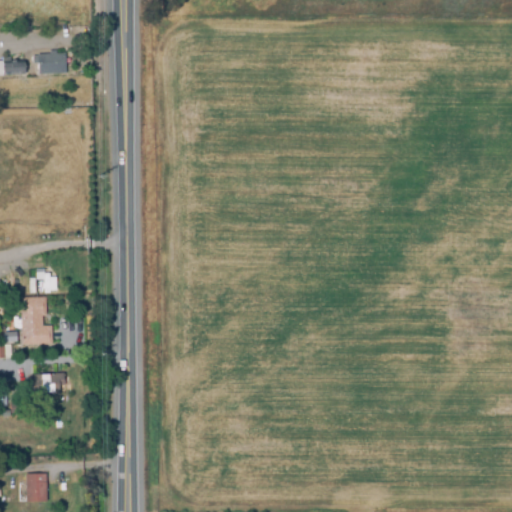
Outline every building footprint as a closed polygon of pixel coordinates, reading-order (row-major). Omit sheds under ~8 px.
[(37,75),(36,65),(32,65),(31,57),(36,57),(36,55),(49,54),(49,51),(54,51),(54,54),(63,54),(63,74),(37,75)] [(0,75),(0,63),(1,63),(0,58),(9,58),(9,62),(21,61),(22,74),(0,75)] [(53,290),(53,276),(41,275),(41,290),(53,290)] [(20,342),(19,299),(43,298),(44,316),(40,316),(41,326),(49,326),(49,342),(50,346),(21,347),(20,342)] [(14,342),(14,332),(1,332),(1,342),(14,342)] [(33,397),(32,375),(61,374),(62,387),(57,387),(57,395),(33,397)] [(25,502),(24,473),(44,473),(44,502),(25,502)]
